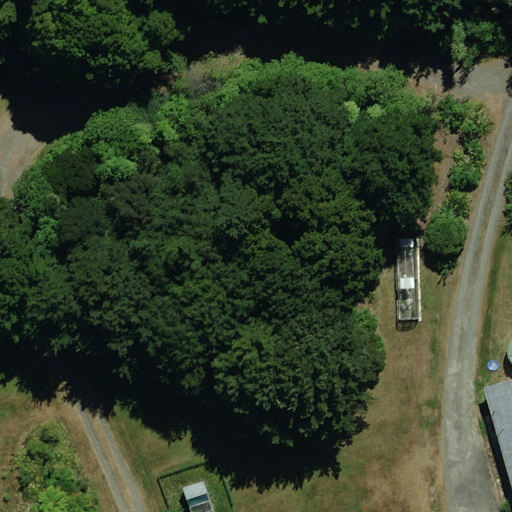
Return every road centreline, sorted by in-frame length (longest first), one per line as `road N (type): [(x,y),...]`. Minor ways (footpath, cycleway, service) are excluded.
road 1 (track): [(511,90),(189,65),(0,159)]
road 2 (track): [(0,228),(132,511)]
